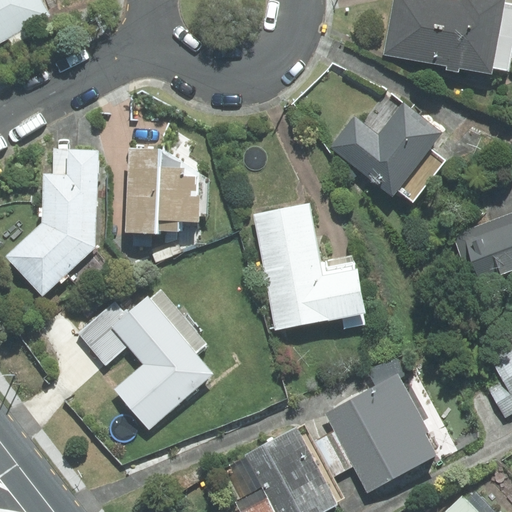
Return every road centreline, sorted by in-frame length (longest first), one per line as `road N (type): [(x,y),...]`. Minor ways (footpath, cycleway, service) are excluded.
road 1 (residential): [(159,38),(0,123)]
road 2 (residential): [(296,0),(290,34),(269,60),(224,75),(193,69)]
